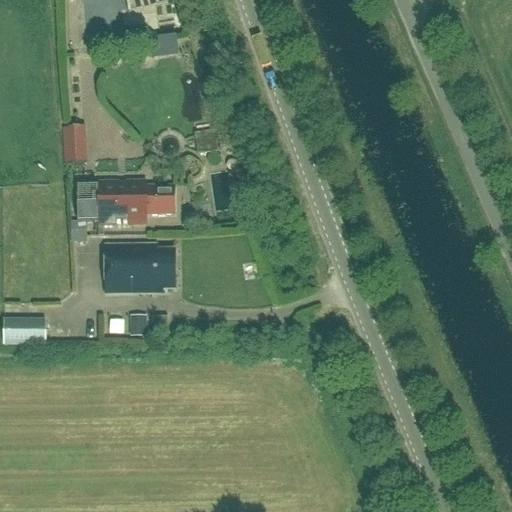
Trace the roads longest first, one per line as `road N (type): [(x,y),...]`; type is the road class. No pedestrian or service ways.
road 1 (tertiary): [(442,511),(372,350),(242,0)]
road 2 (unclassified): [(511,255),(402,0)]
